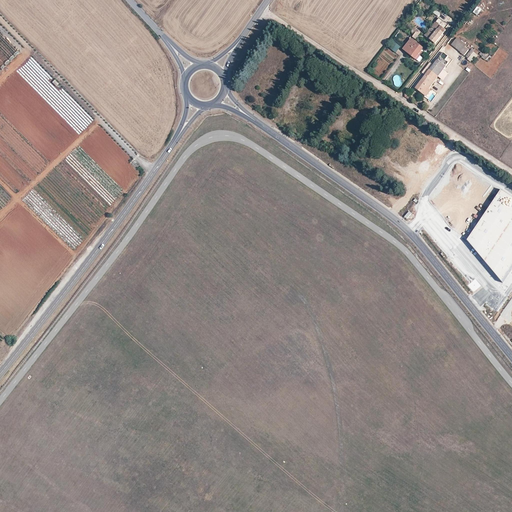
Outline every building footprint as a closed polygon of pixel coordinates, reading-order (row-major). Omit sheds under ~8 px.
[(473,12),(477,15),(482,9),(477,6),(473,12)] [(439,18),(425,36),(436,44),(445,32),(443,31),(448,24),(445,22),(445,23),(439,18)] [(457,37),(451,44),(465,55),(470,48),(457,37)] [(403,50),(416,60),(423,50),(411,40),(403,50)] [(389,47),(396,52),(400,46),(394,41),(389,47)] [(471,62),(477,54),(471,49),(465,57),(471,62)] [(415,88),(426,96),(431,89),(429,88),(446,65),(448,62),(445,60),(448,56),(443,52),(437,59),(436,59),(415,88)] [(301,119),(308,108),(296,101),(289,112),(301,119)] [(352,139),(362,129),(352,121),(343,131),(352,139)] [(415,175),(435,142),(411,128),(392,161),(415,175)] [(446,162),(449,164),(432,194),(466,213),(487,177),(450,155),(446,162)] [(511,264),(511,196),(501,189),(466,240),(501,281),(511,264)] [(385,197),(390,201),(393,198),(386,192),(384,196),(385,197)]
